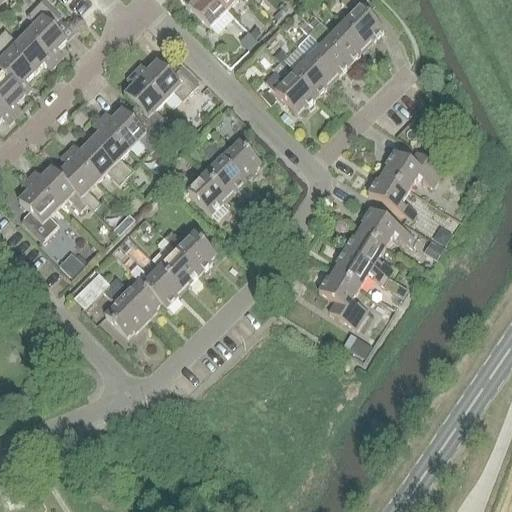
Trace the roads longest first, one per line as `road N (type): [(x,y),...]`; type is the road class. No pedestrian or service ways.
road 1 (residential): [(129,402),(170,377),(279,263),(313,203),(313,178)]
road 2 (residential): [(313,178),(166,29),(136,19)]
road 3 (residential): [(0,160),(37,136),(136,19)]
road 4 (secondary): [(400,511),(511,349)]
road 5 (residential): [(129,402),(0,257)]
road 6 (residential): [(0,451),(129,402)]
road 7 (residential): [(313,178),(407,79)]
